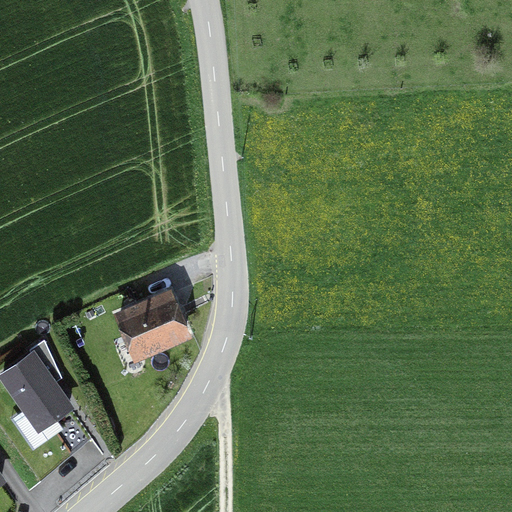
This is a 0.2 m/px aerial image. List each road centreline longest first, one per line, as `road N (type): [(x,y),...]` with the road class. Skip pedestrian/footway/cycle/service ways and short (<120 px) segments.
road 1 (tertiary): [(90,511),(179,428),(215,370),(229,328),(233,278),(204,0)]
road 2 (track): [(215,370),(225,511)]
